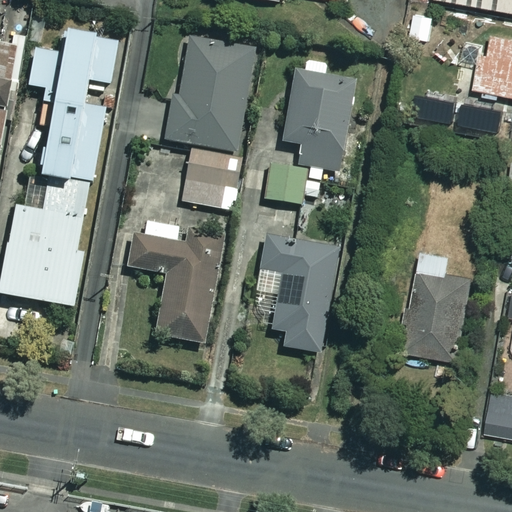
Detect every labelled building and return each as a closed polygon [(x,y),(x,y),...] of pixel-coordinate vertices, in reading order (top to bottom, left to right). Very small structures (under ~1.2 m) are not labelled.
[(511,0),(430,0),(429,4),(511,20),(511,0)] [(120,46),(73,37),(49,180),(95,188),(120,46)] [(511,40),(497,38),(493,63),(485,61),(479,96),(511,101),(511,40)] [(260,52),(196,40),(186,97),(180,96),(172,141),(242,153),(260,52)] [(0,80),(23,84),(28,48),(0,45),(0,80)] [(53,109),(61,57),(35,52),(29,90),(46,93),(43,107),(53,109)] [(333,67),(313,63),(311,73),(303,71),(289,144),(308,148),(305,167),(346,174),(363,82),(332,77),(333,67)] [(0,201),(14,115),(0,112),(0,201)] [(248,162),(197,153),(185,217),(208,221),(211,209),(238,214),(248,162)] [(310,172),(274,168),(270,201),(307,205),(310,172)] [(86,255),(92,220),(23,208),(7,297),(83,311),(93,256),(86,255)] [(230,237),(153,223),(150,238),(139,236),(133,270),(173,277),(162,338),(210,346),(230,237)] [(344,250),(272,238),(259,317),(281,320),(279,333),(294,335),(291,350),(327,356),(344,250)] [(455,263),(426,257),(407,350),(462,361),(477,285),(452,280),(455,263)] [(511,401),(495,398),(488,436),(511,440),(511,401)]
